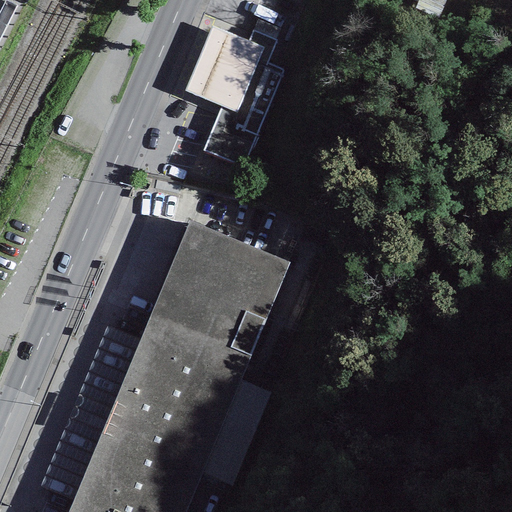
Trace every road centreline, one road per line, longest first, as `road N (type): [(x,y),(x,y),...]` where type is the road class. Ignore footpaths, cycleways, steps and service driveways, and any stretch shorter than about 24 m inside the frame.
road 1 (unknown): [(15,511),(36,481),(122,261),(156,203),(204,186),(309,226)]
road 2 (primary): [(0,438),(181,0)]
